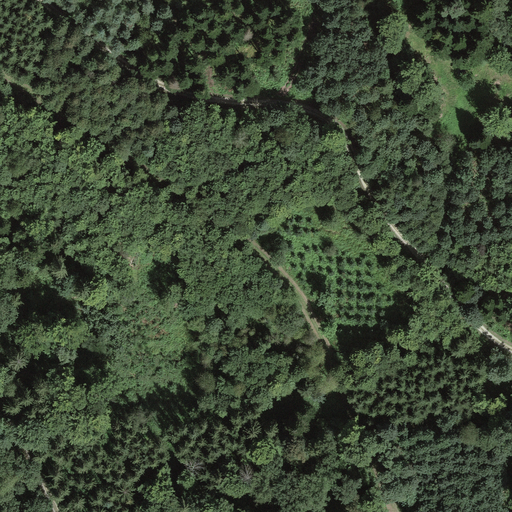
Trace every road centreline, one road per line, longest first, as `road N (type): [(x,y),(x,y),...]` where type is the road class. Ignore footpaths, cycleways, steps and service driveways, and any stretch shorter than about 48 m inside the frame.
road 1 (track): [(35,0),(166,86),(197,98),(295,104),(327,121),(367,187),(475,327),(511,352)]
road 2 (track): [(396,511),(287,282),(220,221),(0,61)]
road 3 (track): [(0,403),(56,511)]
